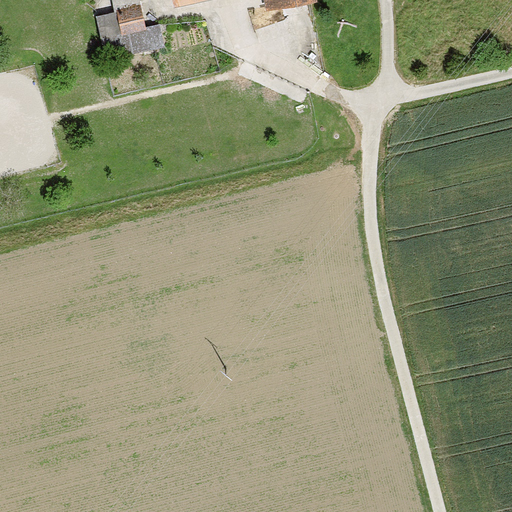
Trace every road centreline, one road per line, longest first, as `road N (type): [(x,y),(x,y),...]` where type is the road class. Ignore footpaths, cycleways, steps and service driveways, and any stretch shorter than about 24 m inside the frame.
road 1 (track): [(384,98),(371,150),(376,251),(439,511)]
road 2 (track): [(379,115),(239,46),(223,15),(157,0)]
road 3 (track): [(511,71),(384,98)]
